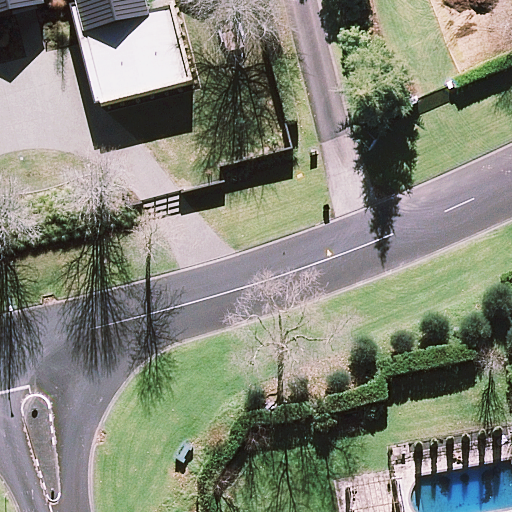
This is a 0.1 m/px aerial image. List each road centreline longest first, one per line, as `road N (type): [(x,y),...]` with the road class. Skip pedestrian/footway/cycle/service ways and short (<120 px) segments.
road 1 (residential): [(511,184),(343,253),(22,347)]
road 2 (residential): [(22,347),(57,511)]
